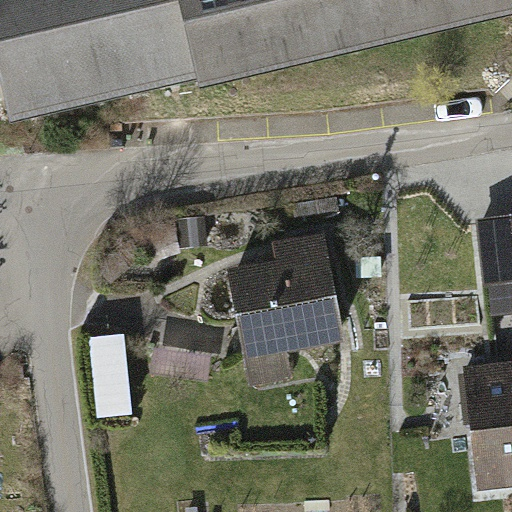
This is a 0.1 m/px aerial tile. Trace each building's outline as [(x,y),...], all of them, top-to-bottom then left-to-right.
[(199,77),(180,0),(0,0),(0,77),(10,121),(199,77)] [(511,0),(180,0),(199,77),(201,85),(511,12),(511,0)] [(511,227),(485,230),(496,322),(511,320),(511,227)] [(277,264),(236,272),(258,390),(303,382),(297,352),(347,343),(326,235),(273,244),(277,264)] [(511,369),(471,375),(487,495),(511,491),(511,369)]
